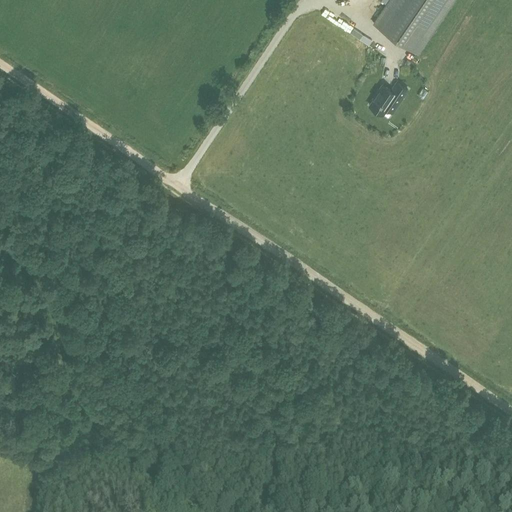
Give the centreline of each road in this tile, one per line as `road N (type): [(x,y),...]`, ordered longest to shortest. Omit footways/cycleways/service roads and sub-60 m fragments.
road 1 (track): [(511,410),(0,63)]
road 2 (track): [(273,248),(267,301),(279,460),(264,511)]
